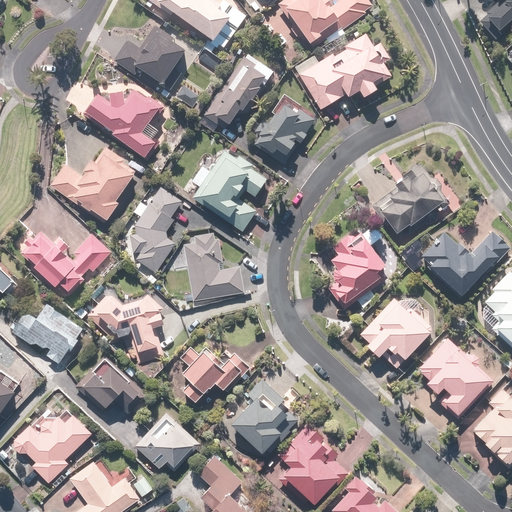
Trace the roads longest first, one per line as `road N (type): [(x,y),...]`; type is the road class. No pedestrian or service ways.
road 1 (residential): [(464,90),(362,138),(326,175),(295,214),(279,254),(279,287),(293,322),(471,500)]
road 2 (residential): [(86,15),(54,80),(39,81),(27,69),(49,38)]
